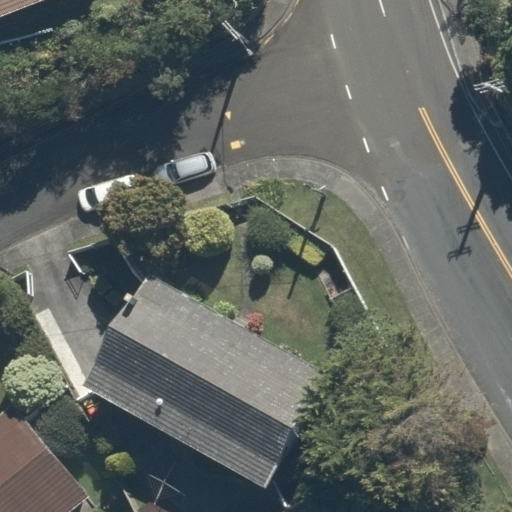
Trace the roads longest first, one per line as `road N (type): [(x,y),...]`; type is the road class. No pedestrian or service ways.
road 1 (residential): [(392,54),(271,93),(50,183),(0,213)]
road 2 (tertiary): [(392,54),(442,182),(511,307)]
